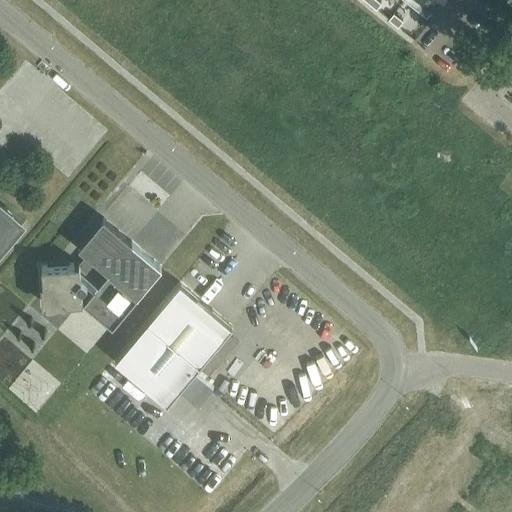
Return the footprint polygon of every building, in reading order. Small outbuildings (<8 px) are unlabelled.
[(409,0),(427,14),(438,0),(409,0)] [(394,11),(388,17),(398,25),(403,19),(394,11)] [(0,247),(21,223),(0,205),(0,247)] [(161,267),(102,218),(77,247),(86,254),(78,263),(40,266),(43,305),(82,301),(111,326),(161,267)] [(231,326),(179,283),(114,360),(166,404),(231,326)] [(38,361),(13,389),(42,414),(66,386),(38,361)]
